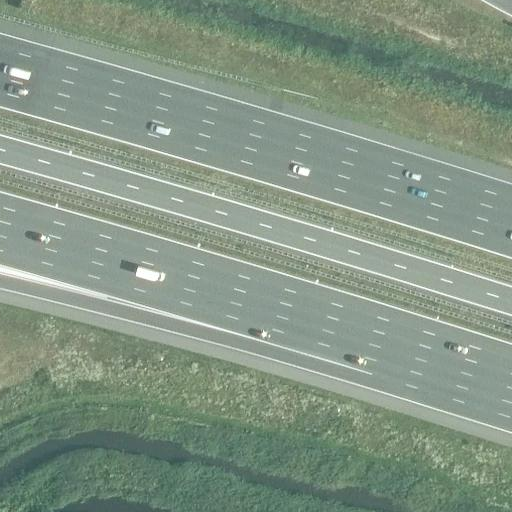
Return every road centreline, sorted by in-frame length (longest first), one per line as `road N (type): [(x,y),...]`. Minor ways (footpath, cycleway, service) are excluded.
road 1 (motorway): [(511,224),(0,71)]
road 2 (motorway): [(0,151),(511,302)]
road 3 (motorway): [(0,232),(397,349)]
road 4 (motorway): [(0,275),(397,349)]
road 5 (motorway): [(397,349),(511,387)]
